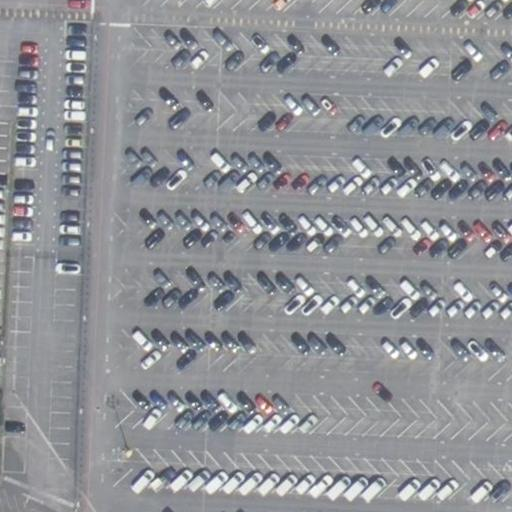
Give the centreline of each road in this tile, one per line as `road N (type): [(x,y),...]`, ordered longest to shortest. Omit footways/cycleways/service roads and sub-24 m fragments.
road 1 (unknown): [(101,433),(511,435)]
road 2 (unknown): [(102,375),(511,383)]
road 3 (unknown): [(103,318),(511,330)]
road 4 (unknown): [(105,248),(511,265)]
road 5 (unknown): [(112,133),(511,147)]
road 6 (unknown): [(115,6),(511,25)]
road 7 (unknown): [(112,133),(115,6)]
